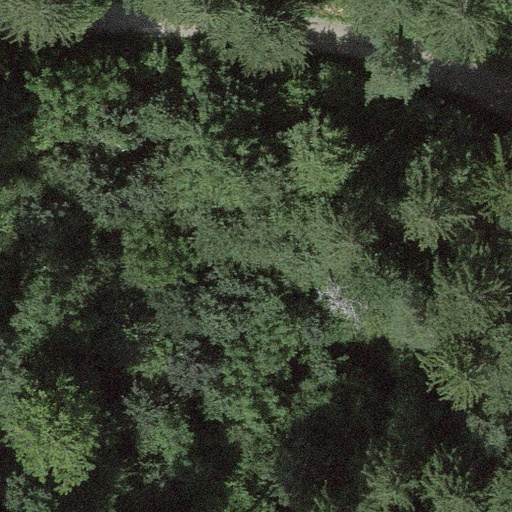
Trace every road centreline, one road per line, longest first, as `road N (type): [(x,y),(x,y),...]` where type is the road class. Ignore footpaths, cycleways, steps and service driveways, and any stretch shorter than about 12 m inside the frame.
road 1 (track): [(511,104),(480,83),(315,28),(0,15)]
road 2 (track): [(0,248),(292,511)]
